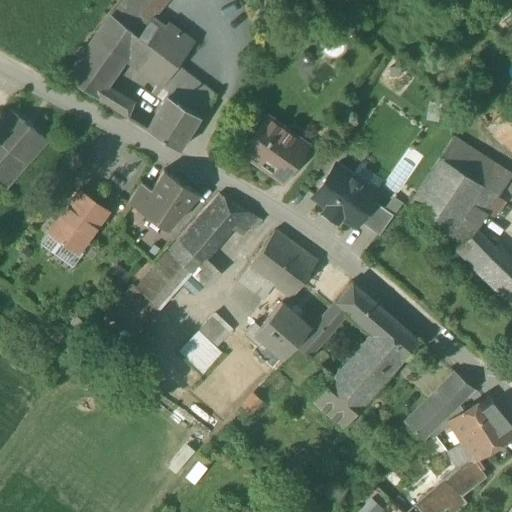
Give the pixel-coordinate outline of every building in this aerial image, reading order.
[(125,0),(96,35),(126,57),(159,82),(170,90),(168,94),(200,114),(214,92),(177,64),(194,43),(168,21),(164,27),(153,18),(167,0),(125,0)] [(108,83),(126,57),(96,35),(68,75),(98,97),(108,83)] [(153,92),(164,100),(168,94),(170,90),(159,82),(153,92)] [(134,100),(108,83),(98,97),(125,114),(134,100)] [(200,114),(168,94),(164,100),(147,128),(179,148),(200,114)] [(486,126),(511,150),(511,106),(508,103),(486,126)] [(0,183),(5,187),(47,139),(11,110),(0,122),(0,183)] [(254,142),(255,142),(246,155),(282,181),(308,145),(267,116),(254,134),(253,136),(253,138),(254,141),(254,142)] [(455,136),(441,158),(497,195),(511,173),(455,136)] [(476,225),(497,195),(441,158),(409,205),(463,240),(477,227),(476,225)] [(342,215),(355,224),(358,220),(373,200),(377,193),(335,164),(313,195),(327,205),(323,210),(337,220),(342,215)] [(138,208),(167,227),(199,193),(163,169),(151,187),(138,208)] [(127,201),(138,208),(151,187),(141,181),(127,201)] [(50,228),(78,248),(106,210),(78,190),(50,228)] [(168,248),(168,249),(189,269),(189,270),(205,286),(218,274),(220,273),(205,259),(223,238),(219,235),(228,224),(241,235),(249,226),(257,216),(219,193),(188,229),(169,249),(168,248)] [(358,220),(379,234),(393,214),(373,200),(358,220)] [(249,226),(253,230),(261,221),(262,219),(257,216),(249,226)] [(496,248),(477,227),(463,240),(455,248),(511,303),(511,261),(497,247),(496,248)] [(78,248),(50,228),(40,241),(72,265),(83,252),(78,248)] [(273,284),(292,297),(318,259),(275,229),(248,266),(273,284)] [(168,249),(147,272),(170,292),(189,270),(189,269),(168,249)] [(238,280),(263,298),(273,284),(248,266),(238,280)] [(147,272),(135,285),(159,306),(170,292),(147,272)] [(133,336),(159,306),(135,285),(132,282),(106,313),(114,320),(132,335),(131,335),(133,336)] [(335,302),(347,312),(373,333),(403,360),(420,341),(386,312),(352,283),(335,302)] [(271,346),(283,356),(309,327),(281,301),(259,326),(254,321),(244,332),(266,352),(271,346)] [(298,343),(311,355),(347,312),(335,302),(298,343)] [(199,329),(216,345),(232,329),(214,312),(199,329)] [(114,320),(106,313),(99,321),(106,328),(114,320)] [(87,335),(123,367),(135,352),(106,328),(99,321),(87,335)] [(222,351),(216,345),(199,329),(178,349),(202,372),(222,351)] [(373,333),(354,354),(368,366),(377,355),(394,370),(403,360),(373,333)] [(125,365),(141,378),(151,366),(135,353),(125,365)] [(344,428),(394,370),(377,355),(368,366),(354,354),(313,401),(344,428)] [(430,434),(439,426),(458,407),(475,389),(457,373),(405,424),(421,442),(422,443),(429,436),(430,434)] [(241,396),(246,378),(233,374),(227,392),(241,396)] [(248,412),(262,402),(254,391),(240,401),(248,412)] [(449,424),(460,442),(474,458),(511,434),(511,425),(489,397),(489,398),(463,414),(448,423),(449,424)] [(463,414),(458,407),(439,426),(443,430),(449,424),(448,423),(463,414)] [(439,426),(430,434),(434,439),(443,430),(439,426)] [(469,461),(474,458),(460,442),(444,453),(455,470),(416,504),(422,511),(442,511),(448,508),(451,511),(456,511),(467,502),(462,496),(486,477),(477,462),(472,465),(469,461)] [(371,495),(357,509),(359,511),(377,511),(382,507),(371,495)]
